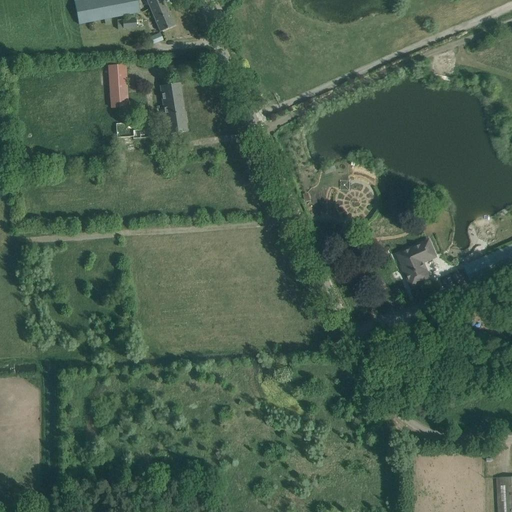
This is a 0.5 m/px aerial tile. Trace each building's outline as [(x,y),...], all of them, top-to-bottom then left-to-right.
[(73,0),(78,25),(104,20),(105,26),(110,25),(109,19),(139,13),(136,0),(73,0)] [(148,0),(146,1),(159,32),(174,26),(163,0),(148,0)] [(122,20),(117,20),(118,30),(123,30),(122,29),(136,28),(135,20),(122,21),(122,20)] [(154,44),(163,40),(161,34),(152,37),(154,44)] [(124,65),(108,66),(110,109),(127,107),(124,65)] [(187,132),(179,84),(159,87),(162,108),(155,109),(157,117),(163,116),(166,135),(187,132)] [(119,168),(135,167),(134,139),(150,138),(149,121),(115,123),(117,146),(118,154),(113,155),(114,166),(119,166),(119,168)] [(501,244),(511,240),(511,232),(499,237),(501,244)] [(511,266),(511,245),(464,267),(471,285),(511,266)] [(427,259),(421,246),(402,254),(406,264),(401,266),(405,275),(407,274),(412,285),(428,279),(421,262),(427,259)] [(511,511),(511,477),(497,478),(498,511),(511,511)]
